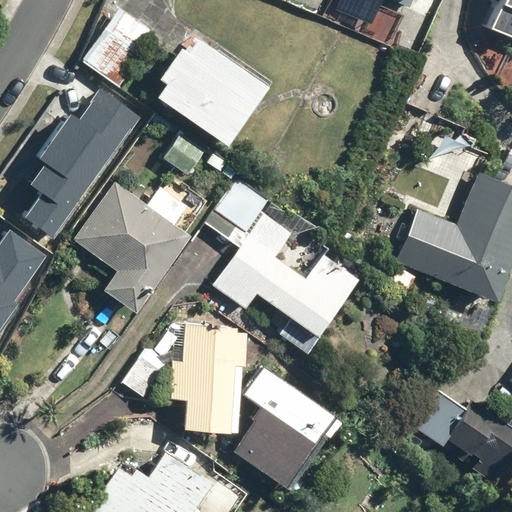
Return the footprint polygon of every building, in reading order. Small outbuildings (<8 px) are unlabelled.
[(511,0),(490,0),(481,26),(511,37),(511,0)] [(151,27),(118,5),(82,58),(115,80),(151,27)] [(151,76),(160,82),(153,91),(224,140),(267,77),(197,29),(184,47),(175,41),(151,76)] [(205,147),(178,128),(161,153),(188,172),(205,147)] [(25,199),(49,170),(27,152),(3,181),(25,199)] [(443,314),(483,328),(511,251),(511,180),(478,167),(456,220),(418,205),(396,260),(472,286),(466,306),(447,300),(443,314)] [(190,230),(114,177),(69,241),(107,267),(97,281),(136,308),(190,230)] [(266,199),(235,178),(204,223),(237,247),(210,285),(244,308),(256,291),(288,314),(278,328),(309,350),(322,331),(319,329),(358,273),(322,248),(304,275),(274,254),(290,231),(259,209),(266,199)] [(57,228),(2,203),(0,207),(0,304),(17,312),(34,275),(40,278),(46,265),(41,263),(57,228)] [(235,426),(239,361),(243,361),(245,328),(235,327),(236,322),(201,317),(201,321),(174,320),(172,343),(182,343),(181,359),(169,358),(167,394),(183,395),(181,425),(222,428),(222,425),(235,426)] [(165,360),(146,344),(122,381),(142,394),(165,360)] [(338,412),(270,366),(251,395),(270,408),(242,450),(290,483),(338,412)] [(433,385),(407,422),(491,483),(511,454),(511,404),(483,384),(465,408),(433,385)] [(187,511),(211,474),(164,445),(147,473),(133,464),(129,470),(115,461),(83,511),(187,511)]
